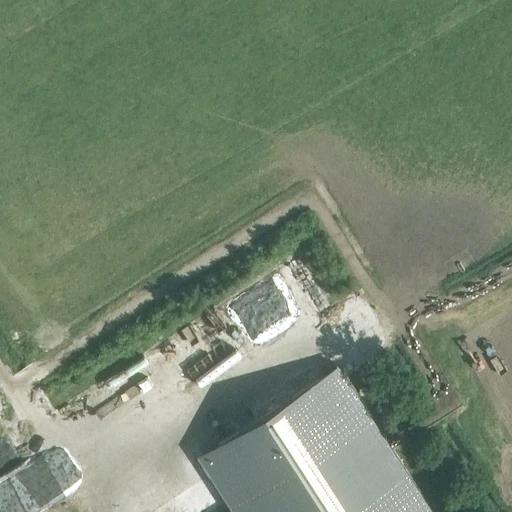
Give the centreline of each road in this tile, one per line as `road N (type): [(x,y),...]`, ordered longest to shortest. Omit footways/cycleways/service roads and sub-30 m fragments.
road 1 (track): [(511,268),(452,303),(376,314),(260,367),(116,465),(95,511)]
road 2 (track): [(93,503),(48,450),(0,370)]
